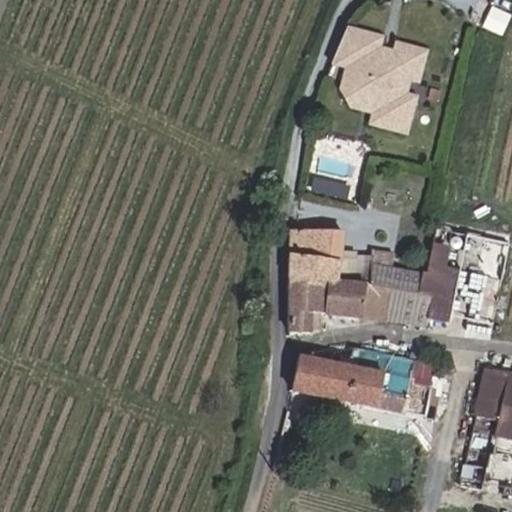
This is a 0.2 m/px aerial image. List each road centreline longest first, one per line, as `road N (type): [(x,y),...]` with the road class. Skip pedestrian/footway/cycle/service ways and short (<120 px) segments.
road 1 (track): [(277,276),(280,183),(348,0)]
road 2 (unclassified): [(240,511),(266,423),(277,276)]
